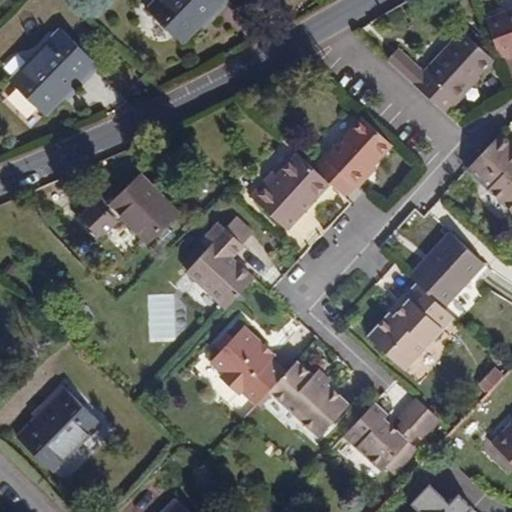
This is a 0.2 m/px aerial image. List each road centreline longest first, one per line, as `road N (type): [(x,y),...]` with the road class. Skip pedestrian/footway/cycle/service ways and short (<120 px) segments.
road 1 (residential): [(332,24),(151,119),(0,182)]
road 2 (residential): [(318,288),(459,147)]
road 3 (residential): [(332,24),(459,147)]
